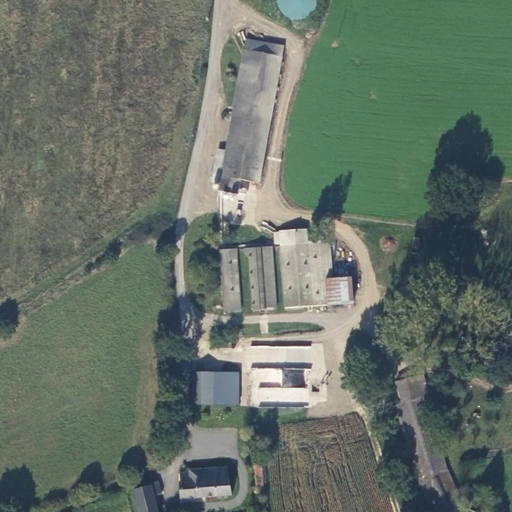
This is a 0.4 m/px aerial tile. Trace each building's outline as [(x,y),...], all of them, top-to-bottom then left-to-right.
[(280,0),(284,19),(316,14),(313,0),(280,0)] [(247,37),(244,48),(282,55),(284,43),(247,37)] [(259,185),(282,55),(244,48),(219,191),(238,194),(241,182),(259,185)] [(215,175),(222,176),(226,151),(219,150),(215,175)] [(284,309),(326,305),(325,281),(333,281),(331,246),(307,248),(306,231),(274,233),(276,246),(279,245),(284,309)] [(275,309),(271,248),(250,249),(254,311),(275,309)] [(241,311),(237,250),(220,251),(224,312),(241,311)] [(333,281),(325,281),(326,305),(353,305),(352,281),(333,281)] [(309,407),(310,347),(253,345),(252,405),(309,407)] [(237,405),(237,374),(193,373),(193,404),(237,405)] [(395,384),(403,406),(421,399),(423,398),(414,377),(395,384)] [(403,406),(397,408),(428,493),(435,511),(449,511),(465,506),(438,435),(425,398),(423,398),(421,399),(403,406)] [(265,496),(261,439),(253,439),(258,496),(265,496)] [(232,494),(227,466),(190,468),(190,472),(181,472),(180,472),(181,483),(179,483),(180,498),(232,494)] [(157,511),(153,496),(161,494),(157,480),(147,484),(148,487),(136,493),(141,511),(157,511)]
